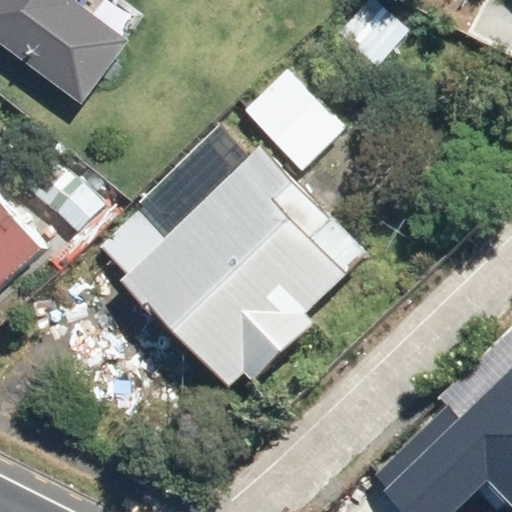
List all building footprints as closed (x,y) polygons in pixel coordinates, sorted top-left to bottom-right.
[(92,5),(95,0),(0,0),(0,34),(91,99),(136,36),(92,5)] [(275,144),(142,278),(252,386),(385,251),(275,144)] [(52,154),(23,184),(75,234),(104,204),(52,154)] [(0,292),(52,245),(0,188),(0,292)] [(213,401),(171,359),(116,413),(159,456),(213,401)] [(511,381),(484,407),(475,398),(397,474),(434,511),(473,511),(511,474),(511,381)]
